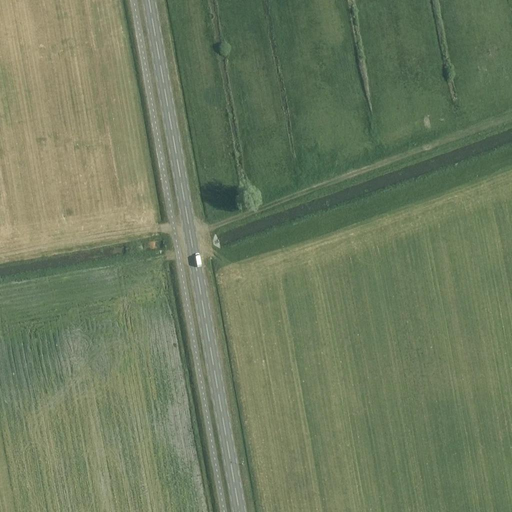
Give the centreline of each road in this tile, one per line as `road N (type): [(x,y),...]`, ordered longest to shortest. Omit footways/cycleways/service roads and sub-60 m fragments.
road 1 (primary): [(238,511),(148,0)]
road 2 (track): [(511,114),(189,231)]
